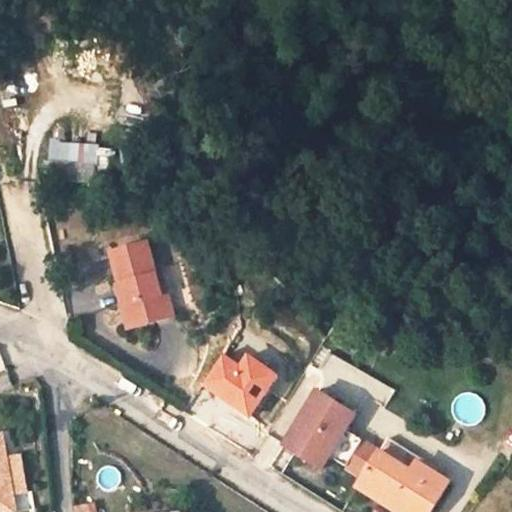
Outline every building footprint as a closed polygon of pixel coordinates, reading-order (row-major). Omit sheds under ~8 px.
[(98,148),(54,144),(51,176),(95,180),(98,148)] [(114,174),(116,150),(104,150),(103,173),(114,174)] [(119,285),(123,284),(128,306),(123,308),(129,330),(175,318),(169,297),(163,298),(157,276),(149,244),(111,253),(119,285)] [(163,275),(157,276),(163,298),(169,297),(163,275)] [(119,285),(117,286),(123,308),(128,306),(123,284),(119,285)] [(370,332),(340,319),(334,330),(364,343),(370,332)] [(205,386),(248,416),(277,376),(246,355),(238,366),(226,357),(205,386)] [(331,457),(365,478),(358,489),(395,511),(431,511),(450,483),(418,463),(412,472),(380,453),(346,431),(356,415),(319,392),(285,447),(322,470),(331,457)] [(0,496),(14,494),(8,456),(5,436),(0,436),(0,496)] [(253,459),(281,477),(295,454),(268,436),(253,459)] [(389,438),(380,453),(412,472),(418,463),(421,458),(389,438)] [(20,455),(8,456),(14,494),(0,496),(0,507),(18,505),(26,493),(20,455)]
